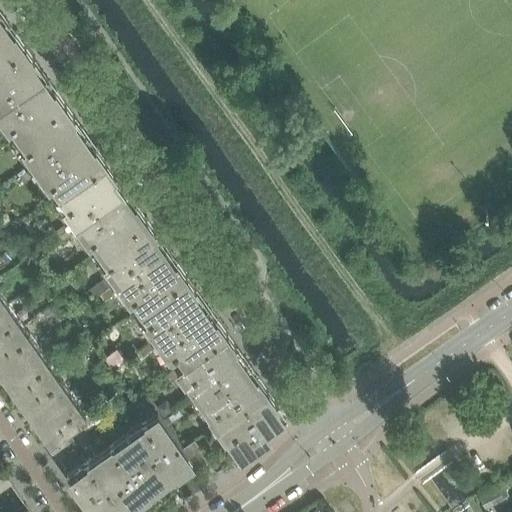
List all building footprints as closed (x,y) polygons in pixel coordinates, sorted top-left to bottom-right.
[(0,63),(26,45),(5,16),(0,9),(0,63)] [(65,102),(45,74),(26,45),(0,63),(0,116),(8,127),(12,124),(19,134),(65,102)] [(106,159),(85,130),(65,102),(19,134),(26,144),(22,147),(48,184),(52,181),(60,191),(106,159)] [(146,216),(126,188),(106,159),(60,191),(67,200),(66,201),(64,202),(62,203),(89,242),(93,239),(100,248),(146,216)] [(21,181),(29,176),(26,172),(18,178),(21,181)] [(187,274),(166,245),(146,216),(100,248),(107,258),(102,261),(116,281),(129,299),(134,296),(141,306),(187,274)] [(59,235),(70,228),(66,222),(55,230),(59,235)] [(62,239),(73,232),(70,228),(59,235),(62,239)] [(227,332),(207,303),(187,274),(141,306),(147,315),(142,318),(162,345),(170,356),(174,353),(181,363),(227,332)] [(100,292),(109,285),(103,277),(86,290),(91,297),(100,292)] [(105,299),(115,291),(110,285),(109,285),(100,292),(105,299)] [(0,339),(31,318),(15,295),(7,301),(0,290),(0,339)] [(48,358),(32,336),(40,330),(31,318),(0,339),(0,366),(1,368),(0,368),(0,369),(4,375),(5,374),(18,392),(51,370),(45,360),(48,358)] [(268,389),(247,360),(227,332),(181,363),(176,366),(184,378),(187,376),(211,410),(209,412),(217,424),(268,389)] [(143,355),(155,346),(151,341),(139,350),(143,355)] [(101,356),(96,349),(91,352),(86,345),(73,354),(79,363),(91,355),(94,360),(101,356)] [(122,361),(114,350),(106,355),(113,367),(122,361)] [(78,402),(69,389),(60,375),(57,378),(51,370),(18,392),(32,412),(30,412),(35,419),(36,418),(50,437),(65,426),(83,414),(76,403),(78,402)] [(285,423),(273,405),(277,402),(268,389),(217,424),(225,436),(228,434),(242,453),(285,423)] [(128,405),(117,390),(106,398),(121,419),(128,405)] [(184,447),(163,418),(156,409),(144,417),(146,420),(114,443),(112,440),(99,449),(135,501),(149,491),(146,486),(175,466),(178,470),(192,460),(184,447)] [(52,450),(72,436),(65,426),(50,437),(45,440),(52,450)] [(207,459),(195,440),(184,447),(192,460),(196,467),(207,459)] [(135,501),(99,449),(89,455),(91,459),(69,475),(95,511),(108,511),(118,506),(121,510),(135,501)] [(0,487),(10,481),(2,470),(0,472),(0,487)] [(503,498),(497,487),(480,496),(486,507),(503,498)]
